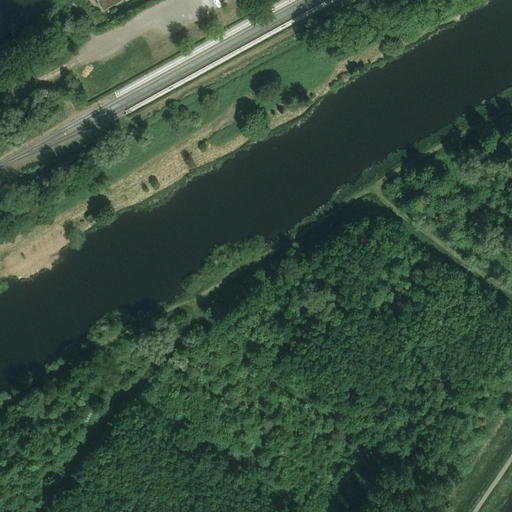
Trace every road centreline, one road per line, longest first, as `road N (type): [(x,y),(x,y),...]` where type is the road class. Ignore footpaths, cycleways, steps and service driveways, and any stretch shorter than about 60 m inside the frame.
road 1 (track): [(511,111),(192,298),(200,314),(40,511)]
road 2 (track): [(200,314),(385,458),(348,511)]
road 3 (track): [(192,298),(0,403)]
